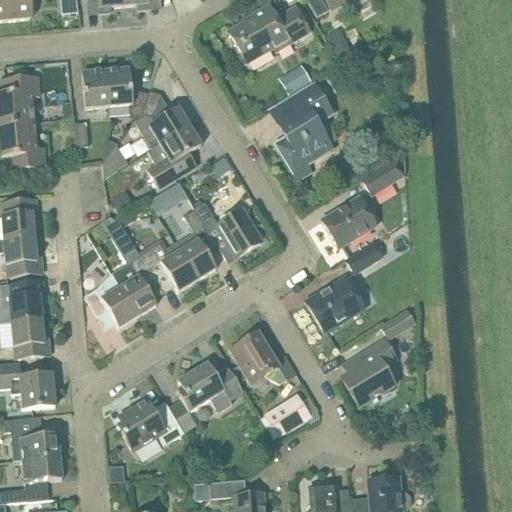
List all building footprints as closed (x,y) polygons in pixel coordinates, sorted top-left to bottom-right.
[(0,0),(0,23),(30,21),(28,0),(0,0)] [(123,9),(122,0),(84,0),(85,3),(97,2),(98,16),(110,15),(109,10),(123,9)] [(122,0),(123,9),(136,8),(136,13),(148,12),(146,0),(122,0)] [(305,0),(317,20),(328,14),(320,0),(305,0)] [(324,0),(331,11),(350,0),(324,0)] [(250,19),(252,21),(227,35),(245,67),(246,66),(245,64),(272,49),(275,54),(308,35),(295,10),(275,21),(268,8),(250,19)] [(339,32),(325,39),(340,65),(353,57),(339,32)] [(65,65),(50,65),(50,80),(65,80),(65,65)] [(141,116),(148,97),(136,93),(131,93),(129,71),(106,73),(109,109),(129,108),(129,115),(140,118),(141,116)] [(109,109),(106,73),(81,75),(84,111),(109,109)] [(340,73),(326,81),(335,95),(348,86),(340,73)] [(283,86),(288,96),(301,88),(295,78),(283,86)] [(0,128),(33,125),(31,101),(39,100),(37,79),(0,82),(0,92),(0,96),(0,128)] [(296,183),(310,175),(311,175),(307,169),(332,153),(317,127),(332,118),(313,87),(288,102),(296,116),(284,123),(287,129),(289,129),(290,128),(293,133),(286,137),(285,141),(275,147),(296,183)] [(149,94),(148,97),(141,116),(153,120),(160,98),(149,94)] [(63,123),(71,122),(69,102),(60,102),(63,123)] [(149,128),(137,135),(148,154),(160,147),(188,129),(177,111),(160,121),(149,128)] [(33,125),(0,128),(0,159),(0,161),(6,160),(7,174),(45,171),(43,151),(35,152),(33,125)] [(77,150),(88,149),(86,125),(75,126),(77,150)] [(148,154),(145,156),(154,170),(147,174),(150,180),(158,193),(169,186),(196,170),(188,157),(200,149),(188,129),(160,147),(148,154)] [(106,141),(102,164),(117,146),(106,141)] [(116,148),(101,167),(101,168),(103,180),(127,165),(116,148)] [(372,197),(404,177),(394,162),(363,182),(372,197)] [(180,195),(171,195),(171,204),(180,204),(180,195)] [(110,206),(116,217),(132,208),(125,197),(110,206)] [(338,252),(355,241),(376,228),(359,200),(321,223),(338,252)] [(0,209),(3,244),(34,241),(32,227),(37,226),(36,215),(23,216),(22,204),(0,206),(0,209)] [(174,247),(196,284),(215,272),(195,239),(206,232),(194,212),(183,219),(193,236),(174,247)] [(223,240),(235,259),(259,245),(241,214),(217,229),(213,222),(204,228),(215,245),(223,240)] [(129,216),(119,221),(123,228),(133,222),(129,216)] [(110,220),(102,225),(110,239),(123,231),(118,222),(116,224),(110,220)] [(34,241),(3,244),(0,243),(0,255),(4,255),(6,280),(28,278),(27,266),(41,264),(40,253),(35,254),(34,241)] [(151,252),(140,259),(154,281),(164,274),(177,295),(196,284),(174,247),(166,253),(162,246),(151,252)] [(354,277),(382,260),(374,247),(345,263),(354,277)] [(154,281),(140,259),(110,277),(136,320),(156,308),(143,288),(154,281)] [(136,320),(110,277),(95,293),(84,300),(96,320),(107,314),(118,331),(136,320)] [(324,336),(341,326),(357,316),(350,303),(356,299),(344,280),(326,291),(328,295),(307,308),(324,336)] [(8,288),(11,314),(0,315),(0,326),(12,325),(41,323),(40,309),(45,308),(44,297),(30,299),(29,286),(8,288)] [(388,340),(412,325),(405,313),(380,327),(388,340)] [(41,323),(12,325),(15,362),(36,360),(35,348),(48,347),(47,335),(42,336),(41,323)] [(230,373),(238,386),(248,380),(257,375),(263,379),(279,386),(285,382),(257,336),(231,352),(240,367),(230,373)] [(340,381),(358,410),(371,403),(367,396),(390,382),(382,370),(395,362),(384,343),(343,368),(348,377),(340,381)] [(238,386),(230,373),(229,373),(227,370),(214,378),(207,366),(176,385),(184,397),(179,400),(188,416),(210,403),(215,411),(223,413),(232,407),(229,403),(242,395),(237,386),(238,386)] [(18,367),(0,368),(0,392),(10,391),(10,397),(21,396),(22,413),(54,410),(51,378),(19,381),(18,367)] [(131,455),(157,439),(163,449),(183,437),(164,405),(151,413),(146,404),(131,412),(132,415),(119,423),(126,434),(122,436),(121,435),(120,436),(131,455)] [(278,438),(308,420),(298,405),(286,413),(282,408),(266,418),(278,438)] [(412,418),(401,427),(409,437),(420,427),(412,418)] [(22,464),(59,460),(56,437),(36,439),(35,421),(2,424),(3,436),(10,435),(12,455),(21,454),(22,464)] [(260,445),(258,457),(270,459),(272,447),(260,445)] [(59,460),(22,464),(24,486),(25,492),(26,505),(46,503),(44,484),(61,483),(59,460)] [(122,469),(109,470),(110,485),(123,484),(122,469)] [(369,511),(400,511),(406,511),(410,507),(409,501),(405,497),(399,498),(397,482),(367,484),(369,511)] [(264,511),(260,511),(259,497),(245,498),(244,483),(209,486),(210,502),(232,500),(233,511),(264,511)] [(336,511),(334,487),(312,489),(309,493),(311,507),(307,507),(306,511),(336,511)] [(6,494),(0,494),(0,507),(4,507),(26,505),(25,492),(6,494)]
